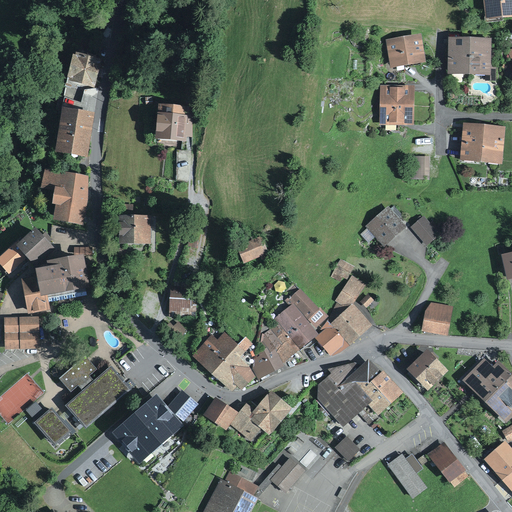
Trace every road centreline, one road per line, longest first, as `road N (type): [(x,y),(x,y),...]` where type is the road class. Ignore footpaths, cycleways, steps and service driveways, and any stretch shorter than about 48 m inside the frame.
road 1 (unclassified): [(122,0),(100,97),(95,186),(98,251),(132,320),(226,397),(371,345)]
road 2 (unclassified): [(371,345),(504,511)]
road 3 (residential): [(371,345),(402,338),(511,346)]
